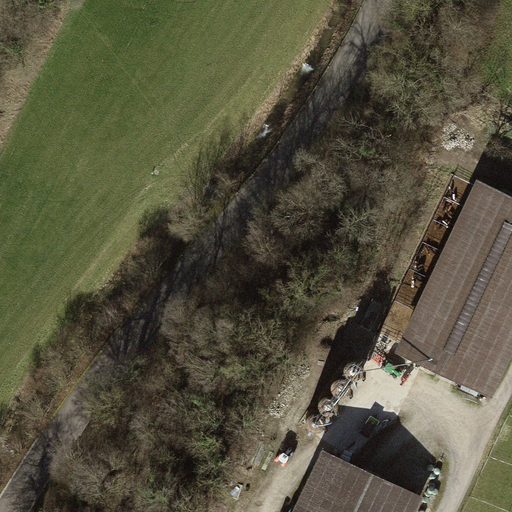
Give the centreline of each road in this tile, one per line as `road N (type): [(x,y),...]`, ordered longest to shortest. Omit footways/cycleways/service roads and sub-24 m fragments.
road 1 (residential): [(37,511),(295,166),(382,0)]
road 2 (track): [(511,376),(446,511)]
